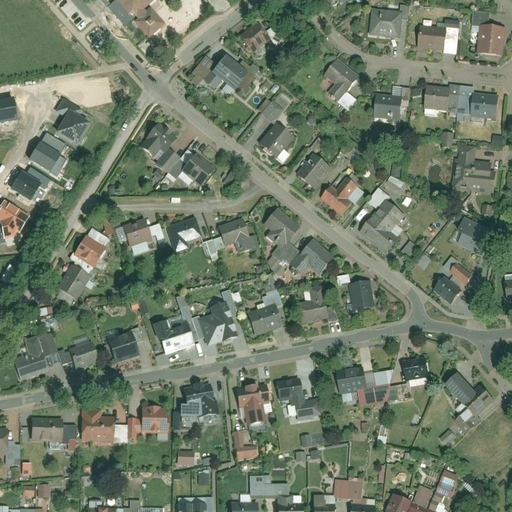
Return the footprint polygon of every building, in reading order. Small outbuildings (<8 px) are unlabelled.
[(114,0),(130,17),(134,14),(139,19),(135,22),(150,39),(166,24),(154,12),(149,16),(143,10),(153,0),(114,0)] [(404,12),(375,9),(372,35),(402,38),(404,12)] [(492,14),(475,12),(474,26),(483,26),(491,27),(492,14)] [(448,29),(461,31),(462,23),(449,21),(448,29)] [(260,23),(242,37),(255,53),(272,38),(260,23)] [(448,29),(423,26),(420,48),(445,51),(448,29)] [(491,27),(483,26),(480,54),(504,57),(506,29),(491,27)] [(448,29),(445,51),(459,53),(461,31),(448,29)] [(220,65),(207,55),(193,72),(206,83),(213,73),(220,65)] [(241,65),(228,55),(220,65),(213,73),(235,91),(239,87),(247,94),(259,80),(254,76),(260,69),(254,65),(252,68),(244,61),(241,65)] [(361,76),(340,59),(326,76),(337,85),(330,94),(340,102),(348,92),(361,76)] [(452,89),(450,111),(460,112),(463,86),(453,85),(452,89)] [(452,89),(430,86),(428,109),(450,111),(452,89)] [(477,88),(463,86),(460,112),(460,119),(466,120),(467,114),(474,115),(477,93),(477,88)] [(404,88),(395,87),(395,96),(403,96),(404,88)] [(411,101),(412,89),(404,88),(403,96),(403,100),(411,101)] [(350,110),(358,100),(348,92),(340,102),(350,110)] [(501,96),(477,93),(474,115),(474,117),(486,118),(498,120),(501,96)] [(395,96),(378,94),(376,118),(401,120),(403,100),(403,96),(395,96)] [(273,102),(268,99),(259,110),(263,114),(273,102)] [(61,115),(50,134),(75,149),(90,123),(79,117),(83,111),(63,100),(56,112),(61,115)] [(285,110),(274,101),(273,102),(263,114),(275,123),(285,110)] [(7,103),(0,104),(0,125),(11,124),(7,103)] [(294,138),(277,124),(260,144),(278,158),(285,150),(294,138)] [(157,126),(138,151),(156,164),(175,139),(157,126)] [(455,133),(445,132),(444,147),(453,148),(455,133)] [(34,143),(22,162),(46,177),(48,175),(54,178),(65,161),(57,157),(64,147),(45,135),(39,145),(34,143)] [(461,143),(456,189),(494,193),(496,175),(493,175),(494,163),(476,161),(478,144),(461,143)] [(361,152),(351,144),(344,152),(354,161),(361,152)] [(284,163),(290,154),(285,150),(278,158),(284,163)] [(166,176),(179,160),(166,151),(154,166),(166,176)] [(194,158),(188,152),(167,175),(174,181),(194,158)] [(333,168),(315,154),(299,175),(317,189),(333,168)] [(213,170),(196,156),(181,174),(198,188),(213,170)] [(14,174),(2,193),(26,208),(28,206),(34,209),(45,193),(37,188),(44,178),(25,166),(19,177),(14,174)] [(399,190),(403,185),(391,176),(388,181),(399,190)] [(360,186),(349,178),(340,190),(350,198),(360,186)] [(340,190),(334,186),(324,199),(345,215),(355,202),(350,198),(340,190)] [(391,196),(381,188),(369,203),(379,211),(387,201),(391,196)] [(0,241),(2,241),(14,234),(27,216),(0,200),(0,241)] [(407,217),(387,201),(379,211),(362,233),(388,254),(397,243),(390,238),(407,217)] [(494,206),(485,205),(484,215),(493,216),(494,206)] [(299,230),(276,211),(263,228),(270,233),(265,239),(281,252),(299,230)] [(493,231),(468,219),(462,231),(464,233),(459,243),(482,254),(493,231)] [(195,220),(165,227),(172,254),(187,251),(185,245),(200,241),(195,220)] [(255,237),(246,240),(241,221),(217,228),(220,239),(223,248),(233,245),(236,256),(259,249),(255,237)] [(142,222),(122,229),(130,252),(150,244),(142,222)] [(163,240),(158,226),(146,231),(151,244),(163,240)] [(104,250),(85,238),(72,259),(91,271),(104,250)] [(221,240),(205,244),(208,257),(224,253),(221,240)] [(335,259),(312,241),(290,269),(302,279),(308,270),(319,279),(335,259)] [(422,249),(412,241),(404,252),(413,260),(422,249)] [(288,267),(299,254),(288,245),(277,258),(288,267)] [(445,267),(452,273),(460,264),(462,260),(455,255),(445,267)] [(474,275),(460,264),(452,273),(467,284),(474,275)] [(7,265),(0,279),(0,281),(11,287),(19,271),(7,265)] [(56,292),(76,304),(89,280),(68,269),(56,292)] [(348,278),(336,280),(337,287),(349,285),(348,278)] [(462,292),(445,279),(434,292),(451,306),(462,292)] [(372,284),(349,287),(352,312),(375,309),(372,284)] [(297,304),(300,325),(328,322),(323,288),(308,290),(310,303),(297,304)] [(230,294),(223,297),(225,304),(231,322),(238,319),(230,294)] [(277,295),(260,300),(264,311),(274,308),(275,311),(281,309),(277,295)] [(213,317),(199,322),(208,346),(222,341),(224,345),(232,342),(231,339),(237,338),(231,322),(225,304),(210,309),(213,317)] [(246,317),(252,339),(280,330),(273,308),(246,317)] [(152,328),(162,358),(193,347),(188,331),(169,337),(164,323),(152,328)] [(143,343),(138,330),(129,333),(134,346),(143,343)] [(108,344),(116,366),(138,358),(130,335),(108,344)] [(57,354),(51,336),(37,341),(43,359),(57,354)] [(47,375),(42,360),(36,340),(24,343),(29,358),(12,363),(19,383),(47,375)] [(90,344),(68,352),(74,370),(97,362),(90,344)] [(425,359),(402,363),(406,383),(429,380),(425,359)] [(364,373),(334,377),(336,396),(355,393),(366,392),(364,373)] [(464,411),(475,421),(493,403),(479,389),(473,395),(456,378),(444,391),(464,411)] [(297,381),(275,385),(278,402),(300,398),(297,381)] [(217,417),(214,400),(211,386),(183,391),(186,406),(196,404),(200,421),(217,417)] [(238,410),(243,410),(246,428),(264,425),(261,407),(268,406),(266,386),(235,391),(238,410)] [(410,401),(408,387),(384,389),(386,404),(410,401)] [(384,389),(355,393),(358,409),(386,404),(384,389)] [(295,409),(296,421),(320,419),(318,402),(304,403),(304,399),(289,400),(290,409),(295,409)] [(167,433),(168,409),(143,408),(142,419),(142,432),(167,433)] [(115,425),(115,417),(102,417),(102,410),(83,410),(82,441),(114,442),(115,425)] [(63,419),(34,418),(34,441),(62,442),(63,425),(63,419)] [(142,432),(142,419),(129,419),(129,425),(128,438),(139,438),(139,432),(142,432)] [(77,425),(63,425),(62,442),(76,442),(76,439),(77,428),(77,425)] [(128,438),(129,425),(115,425),(114,442),(128,443),(128,438)] [(380,425),(377,443),(386,445),(387,437),(384,437),(386,426),(380,425)] [(8,428),(0,427),(0,454),(8,455),(8,441),(8,428)] [(449,432),(439,440),(444,446),(453,438),(449,432)] [(241,435),(233,435),(234,453),(236,453),(236,449),(242,449),(241,435)] [(311,449),(309,436),(299,438),(301,451),(311,449)] [(8,465),(15,465),(15,458),(16,444),(16,442),(8,441),(8,455),(8,465)] [(236,449),(237,461),(256,460),(256,448),(236,449)] [(319,462),(317,452),(309,453),(311,463),(319,462)] [(195,453),(178,453),(178,464),(195,465),(195,453)] [(304,454),(294,455),(295,464),(305,463),(304,454)] [(21,476),(31,476),(30,464),(20,464),(21,476)] [(197,472),(198,487),(208,486),(207,472),(197,472)] [(444,511),(458,479),(445,473),(429,511),(428,511),(444,511)] [(265,479),(249,479),(249,498),(276,497),(288,497),(287,486),(265,487),(265,479)] [(123,495),(123,480),(113,480),(113,495),(123,495)] [(363,483),(335,482),(335,501),(362,502),(363,483)] [(51,486),(39,485),(39,498),(51,498),(51,486)] [(35,487),(25,486),(24,497),(34,497),(35,487)] [(434,494),(419,488),(412,505),(426,511),(434,494)] [(300,511),(300,507),(292,508),(292,497),(288,497),(276,497),(276,508),(275,508),(275,511),(300,511)] [(324,497),(312,498),(312,508),(324,508),(324,497)] [(409,511),(412,505),(394,497),(387,511),(409,511)] [(140,511),(141,501),(132,501),(132,509),(127,509),(126,511),(140,511)]
